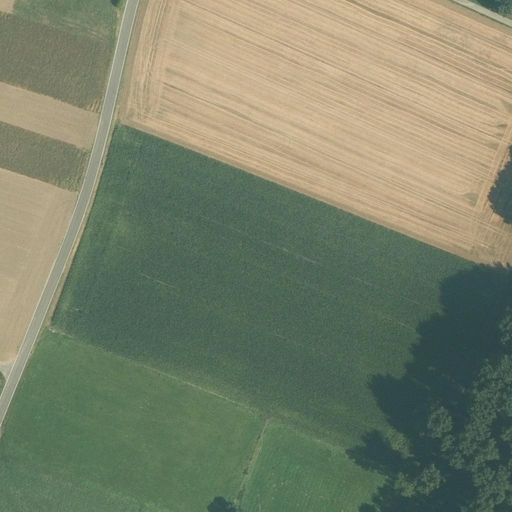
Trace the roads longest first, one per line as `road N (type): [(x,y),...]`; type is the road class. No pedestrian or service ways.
road 1 (secondary): [(0,413),(97,153),(132,0)]
road 2 (track): [(399,511),(511,299)]
